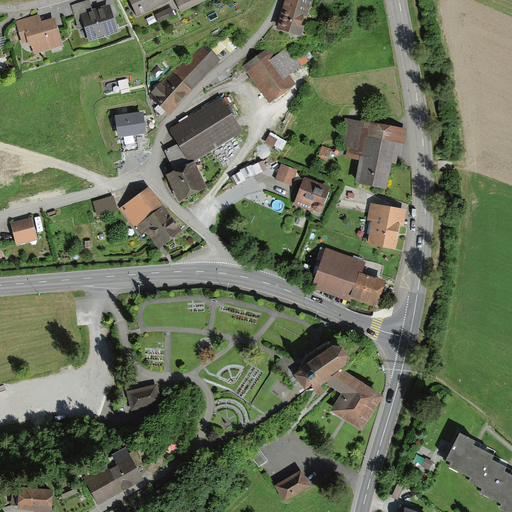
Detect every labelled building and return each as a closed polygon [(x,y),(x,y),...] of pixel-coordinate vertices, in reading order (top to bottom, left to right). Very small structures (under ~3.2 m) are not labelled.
[(90,42),(118,32),(108,4),(93,9),(89,0),(88,0),(73,5),(78,21),(82,19),(90,42)] [(127,0),(137,19),(171,2),(170,0),(127,0)] [(174,0),(181,14),(208,0),(174,0)] [(285,0),(276,30),(301,38),(312,0),(285,0)] [(175,16),(171,7),(155,15),(159,23),(175,16)] [(36,54),(63,45),(54,18),(42,22),(40,15),(18,22),(24,42),(31,40),(36,54)] [(214,47),(220,54),(226,50),(230,54),(242,45),(233,33),(214,47)] [(191,90),(221,61),(204,44),(174,73),(191,90)] [(242,66),(269,104),(296,85),(290,76),(310,61),(302,50),(296,54),(290,46),(277,56),(270,46),(242,66)] [(169,116),(190,92),(169,73),(148,98),(169,116)] [(190,163),(241,133),(221,99),(170,129),(190,163)] [(146,134),(143,113),(116,117),(119,138),(146,134)] [(353,185),(387,192),(392,165),(396,166),(397,160),(402,161),(408,130),(344,117),(338,148),(344,149),(342,160),(358,163),(353,185)] [(270,131),(261,140),(277,156),(286,147),(270,131)] [(318,156),(325,159),(328,151),(321,148),(318,156)] [(259,160),(235,173),(240,181),(264,168),(259,160)] [(167,176),(179,202),(207,190),(195,164),(167,176)] [(275,180),(292,187),(298,171),(281,165),(275,180)] [(305,178),(294,205),(313,213),(314,211),(315,212),(319,214),(323,212),(325,207),(324,206),(330,188),(305,178)] [(159,250),(182,233),(150,189),(121,210),(140,236),(146,231),(159,250)] [(366,244),(395,251),(400,226),(403,227),(407,211),(370,203),(366,223),(371,224),(366,244)] [(15,239),(33,234),(29,219),(12,224),(15,239)] [(350,300),(377,309),(386,283),(375,279),(375,280),(362,276),(365,263),(326,249),(311,290),(349,303),(350,300)] [(292,375),(302,389),(309,384),(317,395),(323,391),(319,385),(324,382),(342,370),(344,368),(346,357),(341,349),(332,348),(292,375)] [(328,413),(361,432),(383,397),(342,370),(324,382),(340,394),(328,413)] [(156,381),(127,389),(132,408),(161,401),(156,381)] [(473,442),(457,434),(443,461),(448,463),(446,468),(468,479),(466,483),(481,490),(479,495),(500,505),(498,510),(502,511),(511,511),(511,476),(503,472),(505,468),(489,461),(491,456),(471,447),(473,442)] [(118,460),(86,479),(100,501),(144,475),(127,446),(114,454),(118,460)] [(258,464),(267,459),(260,448),(252,453),(258,464)] [(425,468),(429,462),(424,459),(420,465),(425,468)] [(275,482),(285,499),(311,483),(301,466),(275,482)] [(52,485),(19,484),(18,506),(33,507),(33,510),(52,510),(52,485)]
